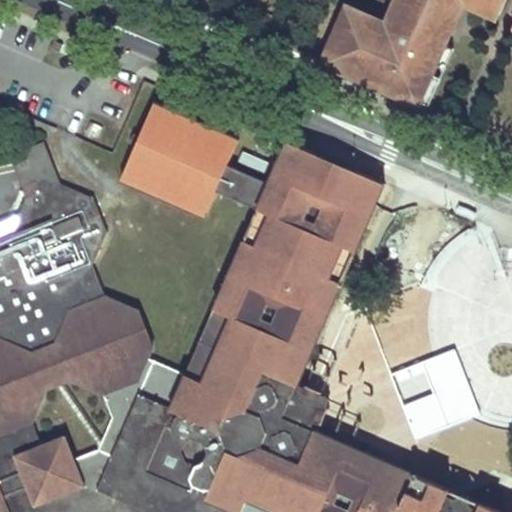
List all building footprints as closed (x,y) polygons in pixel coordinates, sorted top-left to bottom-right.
[(444,31),(456,5),(458,6),(460,0),(473,0),(472,4),(486,10),(490,0),(502,6),(504,0),(395,0),(384,25),(374,20),(376,16),(355,6),(343,33),(337,31),(322,64),(418,105),(451,34),(444,31)] [(502,6),(490,0),(486,10),(498,16),(502,6)] [(343,33),(355,6),(350,4),(337,31),(343,33)] [(444,31),(451,34),(463,9),(458,6),(456,5),(444,31)] [(74,48),(64,43),(60,51),(70,56),(74,48)] [(243,137),(155,101),(122,180),(209,217),(220,190),(232,163),(243,137)] [(104,128),(90,122),(86,134),(99,139),(104,128)] [(71,308),(107,294),(95,264),(110,231),(96,196),(63,183),(46,140),(10,152),(28,195),(14,229),(0,234),(0,336),(1,336),(34,351),(55,343),(71,308)] [(207,382),(188,374),(173,409),(183,413),(225,433),(232,418),(254,412),(269,373),(303,386),(349,282),(337,278),(351,246),(362,251),(391,184),(289,140),(272,181),(232,163),(220,190),(260,208),(273,214),(259,245),(247,239),(215,308),(235,317),(207,382)] [(461,207),(458,214),(475,223),(478,215),(461,207)] [(273,214),(260,208),(247,239),(259,245),(273,214)] [(362,251),(351,246),(337,278),(349,282),(362,251)] [(0,439),(37,424),(49,391),(73,382),(106,396),(142,382),(152,359),(157,348),(141,308),(107,294),(71,308),(55,343),(34,351),(1,336),(0,336),(0,439)] [(235,317),(215,308),(188,374),(207,382),(235,317)] [(0,439),(0,478),(12,511),(132,511),(130,509),(132,504),(100,490),(140,395),(173,409),(188,374),(152,359),(142,382),(106,396),(114,416),(101,449),(78,458),(89,486),(36,507),(15,455),(44,444),(37,424),(0,439)] [(289,418),(303,386),(269,373),(254,412),(267,418),(273,434),(267,449),(305,465),(319,431),(289,418)] [(333,399),(303,386),(289,418),(319,431),(333,399)] [(173,409),(140,395),(100,490),(132,504),(150,511),(232,511),(209,502),(211,492),(199,487),(195,492),(150,471),(170,426),(176,428),(183,413),(173,409)] [(267,418),(254,412),(232,418),(225,433),(233,452),(246,457),(267,449),(273,434),(267,418)] [(225,433),(183,413),(176,428),(178,435),(191,441),(198,438),(208,444),(212,454),(208,465),(201,468),(196,480),(199,487),(211,492),(216,489),(233,452),(225,433)] [(186,452),(191,441),(178,435),(176,428),(170,426),(150,471),(195,492),(199,487),(196,480),(201,468),(190,461),(186,452)] [(246,457),(233,452),(216,489),(211,492),(209,502),(232,511),(245,511),(251,502),(273,511),(406,511),(414,491),(422,474),(319,431),(305,465),(267,449),(246,457)] [(44,444),(15,455),(36,507),(89,486),(78,458),(68,434),(44,444)] [(422,474),(414,491),(433,499),(440,482),(422,474)] [(0,511),(12,511),(0,478),(0,511)] [(414,491),(406,511),(450,511),(451,511),(459,491),(440,482),(433,499),(414,491)] [(273,511),(251,502),(245,511),(273,511)] [(508,511),(488,503),(484,511),(508,511)]
